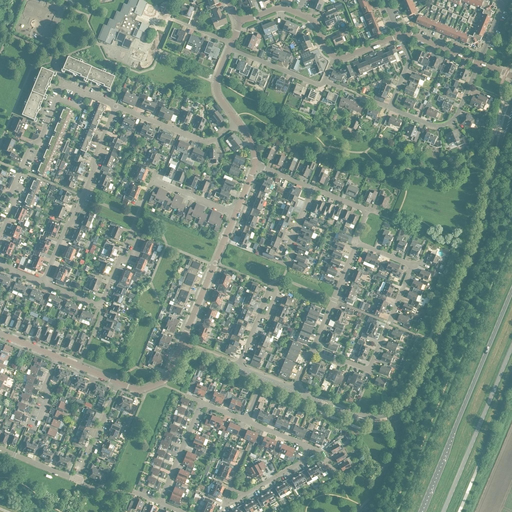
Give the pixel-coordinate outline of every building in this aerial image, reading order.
[(128,0),(127,5),(124,4),(121,9),(120,13),(117,11),(114,17),(113,20),(110,19),(108,23),(107,26),(103,25),(102,27),(97,39),(111,45),(114,39),(116,40),(123,43),(121,46),(129,49),(132,42),(134,39),(134,37),(140,39),(143,32),(145,33),(146,33),(149,26),(139,22),(134,20),(136,16),(137,14),(141,16),(147,3),(144,1),(144,0),(128,0)] [(219,3),(217,0),(209,0),(208,1),(210,5),(206,7),(207,11),(214,8),(213,6),(219,3)] [(255,6),(254,3),(257,2),(255,0),(246,0),(246,2),(242,3),(245,10),(255,6)] [(320,0),(311,0),(316,2),(314,8),(320,11),(324,2),(320,0)] [(478,0),(475,7),(480,9),(484,1),(481,0),(478,0)] [(368,1),(358,5),(360,10),(370,6),(368,1)] [(484,10),(482,14),(490,17),(493,12),(491,11),(491,10),(489,5),(488,5),(489,3),(484,1),(480,9),(484,10)] [(415,8),(413,3),(405,6),(407,11),(415,8)] [(180,11),(184,12),(183,15),(190,17),(192,10),(195,12),(197,6),(193,4),(191,7),(187,5),(186,7),(182,5),(180,11)] [(370,6),(360,10),(362,15),(372,11),(370,6)] [(223,15),(221,15),(218,8),(212,10),(216,18),(211,20),(215,28),(227,23),(223,15)] [(417,13),(415,8),(407,11),(409,16),(414,14),(416,16),(418,14),(417,13)] [(336,10),(325,14),(326,18),(324,19),(327,26),(337,22),(335,18),(338,16),(336,10)] [(365,21),(375,18),(372,12),(363,16),(365,21)] [(419,15),(418,14),(416,16),(418,18),(416,23),(421,25),(424,17),(419,15)] [(482,14),(480,19),(488,22),(490,17),(482,14)] [(429,19),(424,17),(421,25),(426,27),(429,19)] [(375,18),(365,21),(367,26),(377,23),(375,18)] [(431,29),(434,21),(429,19),(426,27),(431,29)] [(480,19),(478,24),(486,27),(488,22),(480,19)] [(436,31),(439,23),(434,21),(431,29),(436,31)] [(268,24),(272,33),(278,30),(279,34),(281,33),(281,25),(276,25),(274,22),(268,24)] [(281,25),(281,33),(282,34),(284,30),(289,32),(293,24),(287,22),(285,25),(281,25)] [(379,28),(377,23),(367,26),(369,31),(379,28)] [(439,23),(436,31),(441,33),(444,25),(439,23)] [(272,33),(268,24),(262,27),(265,32),(262,33),(265,40),(268,39),(267,35),(272,33)] [(293,24),(289,32),(294,34),(292,38),(295,39),(301,34),(297,30),(299,27),(293,24)] [(444,25),(441,33),(446,35),(449,27),(444,25)] [(449,27),(446,35),(451,37),(454,29),(449,27)] [(381,33),(379,28),(369,31),(371,37),(381,33)] [(176,41),(181,43),(186,32),(181,30),(181,31),(174,29),(171,37),(177,40),(176,41)] [(459,31),(454,29),(451,37),(456,39),(459,31)] [(484,32),(476,29),(474,34),(482,37),(484,32)] [(337,36),(336,37),(332,38),(335,46),(344,42),(342,37),(346,35),(343,30),(335,33),(337,36)] [(464,33),(459,31),(456,39),(461,42),(464,33)] [(253,36),(249,34),(244,46),(252,49),(257,38),(260,39),(261,36),(254,33),(253,36)] [(469,36),(464,33),(461,42),(466,44),(469,36)] [(304,37),(301,34),(295,39),(296,42),(298,43),(301,42),(302,45),(310,42),(308,36),(304,37)] [(473,37),(469,36),(466,44),(471,46),(472,44),(473,44),(478,42),(478,41),(480,42),(482,37),(474,34),(473,37)] [(191,35),(185,48),(197,53),(201,44),(202,44),(205,38),(201,37),(200,38),(191,35)] [(219,50),(212,47),(214,44),(209,42),(204,53),(209,55),(208,56),(216,59),(219,50)] [(313,48),(310,42),(302,45),(304,49),(300,51),(301,55),(308,52),(307,50),(313,48)] [(278,60),(281,52),(278,50),(279,48),(273,46),(269,54),(273,56),(272,57),(278,60)] [(390,52),(387,54),(390,62),(396,60),(397,62),(400,61),(394,46),(388,48),(390,52)] [(281,52),(278,60),(284,62),(285,60),(288,62),(289,62),(292,63),(294,58),(293,56),(291,55),(292,53),(286,51),(285,53),(281,52)] [(384,65),(379,52),(377,53),(376,51),(372,53),(378,67),(384,65)] [(384,65),(390,62),(387,54),(383,55),(382,51),(379,52),(384,65)] [(415,60),(421,63),(420,64),(426,67),(428,60),(423,58),(425,53),(419,51),(415,60)] [(310,57),(308,52),(301,55),(303,59),(302,60),(305,67),(314,64),(315,68),(313,69),(315,74),(322,72),(320,67),(320,66),(315,54),(310,57)] [(367,57),(372,69),(378,67),(372,53),(368,54),(369,56),(367,57)] [(115,77),(68,57),(65,63),(64,63),(60,64),(60,65),(60,66),(61,69),(110,89),(115,77)] [(363,64),(366,72),(372,69),(367,57),(365,58),(366,62),(363,64)] [(432,63),(430,66),(437,69),(440,70),(441,65),(439,64),(441,60),(434,57),(432,63)] [(251,66),(247,64),(247,63),(241,61),(240,60),(238,60),(236,64),(238,65),(236,69),(240,71),(239,73),(247,76),(251,66)] [(366,72),(363,64),(360,65),(358,61),(353,63),(355,69),(358,68),(358,70),(356,70),(358,75),(360,76),(362,75),(363,73),(366,72)] [(442,65),(440,72),(445,74),(446,72),(452,75),(455,66),(449,64),(448,68),(442,65)] [(345,72),(346,74),(348,79),(354,76),(355,77),(358,76),(355,70),(352,71),(350,66),(340,70),(345,72)] [(52,69),(52,68),(51,68),(48,70),(47,70),(47,71),(41,68),(22,115),(34,121),(54,73),(52,69)] [(256,81),(260,83),(259,85),(264,87),(269,76),(260,72),(260,70),(254,68),(249,79),(255,82),(256,81)] [(469,72),(462,69),(461,72),(457,71),(454,79),(459,81),(460,78),(465,81),(469,72)] [(345,72),(340,70),(338,73),(333,71),(331,77),(341,81),(344,75),(346,74),(345,72)] [(409,84),(417,87),(420,80),(423,81),(425,77),(415,73),(414,76),(411,75),(409,81),(411,81),(409,84)] [(282,76),(281,77),(276,75),(275,79),(274,79),(272,83),(273,83),(271,88),(276,90),(276,89),(280,91),(280,90),(286,92),(289,85),(288,85),(289,82),(285,80),(286,78),(282,76)] [(380,90),(388,93),(391,87),(385,85),(385,83),(389,84),(390,80),(385,78),(383,79),(384,82),(380,90)] [(413,96),(417,87),(409,84),(408,87),(407,86),(404,92),(413,96)] [(446,95),(456,99),(458,93),(457,92),(458,89),(445,84),(444,87),(449,89),(446,95)] [(302,87),(297,85),(294,91),(291,90),(290,93),(293,94),(294,93),(300,96),(301,94),(304,95),(307,88),(302,86),(302,87)] [(128,104),(132,96),(126,93),(127,89),(124,88),(122,94),(125,95),(122,101),(128,104)] [(317,92),(311,90),(309,96),(307,95),(305,100),(310,102),(311,99),(315,101),(315,100),(319,101),(322,93),(317,91),(317,92)] [(388,93),(380,90),(379,93),(377,92),(375,97),(380,100),(381,97),(386,99),(388,93)] [(323,98),(322,101),(326,103),(327,101),(332,103),(331,104),(334,105),(339,95),(335,94),(333,94),(329,92),(328,96),(326,95),(325,98),(323,98)] [(132,96),(128,104),(134,106),(137,100),(140,101),(140,100),(143,95),(140,93),(138,98),(132,96)] [(147,110),(150,102),(146,101),(148,97),(143,95),(140,100),(143,101),(141,108),(147,110)] [(350,109),(353,101),(354,99),(349,95),(347,97),(348,98),(347,100),(342,98),(339,105),(350,110),(350,109)] [(488,99),(479,95),(477,98),(473,97),(470,105),(480,109),(482,104),(485,105),(488,99)] [(437,101),(443,103),(441,108),(443,109),(442,111),(447,112),(448,111),(450,112),(454,101),(446,97),(445,98),(439,96),(437,101)] [(150,102),(147,110),(153,113),(155,106),(158,108),(160,102),(161,99),(159,98),(158,101),(155,100),(154,103),(150,102)] [(413,109),(415,104),(419,106),(417,109),(421,110),(423,104),(415,101),(415,102),(407,98),(404,106),(413,109)] [(360,99),(354,99),(353,101),(350,109),(360,113),(363,107),(364,107),(364,105),(362,104),(361,105),(360,104),(360,99)] [(164,118),(167,110),(161,108),(163,103),(160,102),(158,108),(158,109),(160,110),(158,116),(164,118)] [(97,103),(94,109),(102,113),(104,109),(105,110),(106,106),(97,103)] [(428,110),(426,115),(429,116),(435,118),(438,112),(431,109),(432,106),(426,104),(424,109),(428,110)] [(61,114),(69,118),(72,111),(63,107),(62,110),(63,110),(61,114)] [(167,110),(164,118),(170,121),(172,115),(176,116),(178,110),(174,108),(170,112),(167,110)] [(369,108),(366,118),(369,119),(370,119),(370,117),(375,119),(374,123),(378,124),(380,118),(377,117),(379,112),(369,108)] [(102,113),(94,109),(91,116),(101,120),(102,117),(101,116),(102,113)] [(182,119),(181,121),(187,124),(191,114),(185,112),(186,110),(182,109),(179,118),(182,119)] [(223,119),(217,111),(211,115),(211,114),(208,116),(214,124),(216,122),(218,123),(223,119)] [(57,120),(67,124),(69,118),(61,114),(60,118),(59,117),(57,120)] [(476,118),(469,115),(467,114),(466,118),(466,119),(466,120),(464,119),(462,124),(470,128),(472,123),(474,124),(476,118)] [(200,116),(196,115),(193,123),(196,125),(195,127),(201,130),(205,120),(199,118),(200,116)] [(101,120),(91,116),(89,123),(97,126),(98,122),(100,123),(101,120)] [(127,127),(130,119),(125,117),(124,119),(121,118),(119,124),(127,127)] [(391,117),(390,119),(387,118),(384,124),(390,127),(391,124),(399,127),(402,121),(391,117)] [(12,125),(20,128),(23,129),(26,124),(27,121),(21,119),(20,121),(14,119),(12,125)] [(130,119),(127,127),(125,130),(133,133),(137,125),(134,124),(135,121),(130,119)] [(67,124),(57,120),(56,123),(57,124),(56,127),(64,131),(67,124)] [(354,120),(351,128),(356,130),(359,122),(354,120)] [(97,126),(89,123),(86,129),(95,133),(97,130),(95,130),(97,126)] [(407,133),(408,133),(407,135),(412,138),(411,140),(416,142),(420,132),(416,131),(417,129),(415,128),(415,127),(408,124),(405,131),(408,132),(407,133)] [(20,128),(12,125),(10,130),(15,133),(14,135),(20,138),(22,133),(19,131),(20,128)] [(140,126),(136,134),(144,137),(148,127),(143,125),(142,127),(140,126)] [(64,131),(56,127),(54,131),(53,131),(52,134),(61,137),(64,131)] [(148,127),(144,137),(150,139),(151,139),(152,139),(153,138),(156,131),(153,130),(154,129),(148,127)] [(164,142),(167,135),(162,133),(163,130),(159,128),(157,133),(158,134),(156,139),(162,142),(161,144),(163,145),(164,142)] [(95,133),(86,129),(83,136),(91,139),(93,136),(94,136),(95,133)] [(437,137),(426,132),(425,134),(423,133),(420,139),(430,143),(430,145),(436,148),(441,147),(441,141),(437,141),(436,141),(437,137)] [(454,142),(455,143),(456,142),(458,146),(464,144),(465,145),(468,144),(465,137),(459,139),(456,132),(451,134),(451,133),(446,135),(450,144),(454,142)] [(61,137),(52,134),(51,137),(52,137),(50,141),(58,144),(61,137)] [(240,148),(238,145),(241,143),(239,139),(238,140),(234,134),(227,139),(233,146),(231,147),(235,152),(240,148)] [(167,135),(164,142),(172,146),(174,140),(171,139),(172,137),(167,135)] [(91,139),(83,136),(80,143),(90,146),(91,143),(90,143),(91,139)] [(110,143),(111,143),(115,145),(116,143),(120,144),(121,145),(123,142),(124,142),(126,139),(122,137),(121,136),(119,140),(112,137),(111,141),(110,143)] [(4,144),(12,147),(15,141),(18,143),(19,140),(13,138),(12,140),(7,138),(4,144)] [(46,147),(56,151),(58,144),(50,141),(49,144),(48,144),(46,147)] [(183,153),(188,155),(189,152),(190,149),(191,147),(188,146),(189,145),(180,141),(177,147),(185,150),(183,153)] [(90,146),(80,143),(78,149),(86,153),(87,149),(88,149),(90,146)] [(118,150),(120,144),(116,143),(115,145),(111,143),(110,143),(108,146),(113,148),(112,152),(117,154),(119,151),(118,150)] [(10,152),(12,147),(4,144),(2,149),(6,151),(5,155),(12,157),(11,159),(20,162),(21,158),(16,156),(17,155),(10,152)] [(45,154),(53,157),(56,151),(46,147),(45,150),(46,150),(45,154)] [(189,152),(188,155),(187,157),(190,158),(191,155),(197,158),(196,161),(203,164),(205,158),(202,157),(204,153),(198,151),(198,150),(194,148),(193,150),(190,149),(189,152)] [(158,160),(159,161),(161,157),(156,155),(157,151),(152,149),(151,150),(150,150),(149,152),(148,152),(146,158),(149,159),(153,161),(154,158),(158,160)] [(277,152),(268,149),(265,158),(271,160),(271,159),(274,160),(277,152)] [(73,157),(84,161),(85,159),(87,160),(88,157),(90,158),(91,155),(79,150),(77,155),(75,154),(73,157)] [(212,159),(212,164),(221,164),(225,154),(216,154),(216,150),(209,150),(209,159),(212,159)] [(103,157),(102,159),(112,163),(115,164),(117,159),(116,159),(117,155),(112,152),(110,156),(106,155),(105,157),(103,157)] [(41,160),(50,164),(53,157),(45,154),(43,158),(42,157),(41,160)] [(232,164),(240,167),(241,165),(242,165),(245,159),(236,155),(232,164)] [(275,164),(281,167),(282,165),(284,166),(288,159),(279,155),(275,164)] [(75,167),(85,171),(86,168),(84,167),(85,165),(83,164),(84,161),(73,157),(72,161),(77,163),(75,167)] [(156,166),(158,160),(154,158),(153,161),(149,159),(146,158),(143,165),(147,166),(148,167),(150,163),(156,166)] [(290,160),(286,169),(292,171),(293,170),(296,171),(299,163),(297,162),(298,160),(294,158),(293,161),(290,160)] [(102,165),(101,167),(106,169),(105,171),(108,172),(112,163),(102,159),(101,162),(103,162),(102,165)] [(50,164),(41,160),(39,163),(41,164),(39,167),(47,171),(50,164)] [(138,168),(137,172),(146,176),(148,171),(145,169),(147,166),(143,165),(138,163),(136,167),(138,168)] [(307,177),(310,169),(313,171),(316,164),(313,163),(311,167),(305,165),(300,175),(307,177)] [(169,167),(165,176),(171,178),(174,170),(176,166),(170,164),(169,167)] [(240,167),(232,164),(228,173),(238,177),(240,171),(239,170),(240,167)] [(47,171),(39,167),(38,171),(36,170),(35,174),(45,178),(47,171)] [(85,171),(75,167),(73,172),(68,169),(67,172),(78,176),(79,174),(81,175),(82,172),(84,173),(85,171)] [(319,167),(316,174),(320,175),(319,177),(317,182),(323,184),(327,185),(329,179),(326,178),(327,175),(328,172),(325,170),(325,169),(319,167)] [(185,174),(181,173),(182,170),(178,168),(176,173),(178,174),(176,180),(181,183),(185,174)] [(341,190),(344,183),(337,180),(340,172),(336,170),(330,185),(333,186),(332,187),(341,190)] [(65,180),(77,185),(78,182),(76,182),(77,179),(78,176),(67,172),(66,174),(67,175),(65,180)] [(146,176),(137,172),(135,176),(133,175),(131,180),(139,183),(141,180),(144,181),(146,176)] [(99,176),(98,179),(100,179),(107,182),(110,177),(111,178),(112,175),(109,174),(107,173),(105,176),(102,174),(101,177),(99,176)] [(196,182),(199,183),(202,177),(196,175),(195,178),(191,176),(188,185),(194,188),(196,182)] [(32,185),(40,189),(43,182),(33,178),(32,181),(33,181),(32,185)] [(98,179),(97,181),(99,182),(98,184),(100,185),(99,189),(106,192),(110,183),(107,182),(100,179),(98,179)] [(222,188),(230,191),(231,189),(232,189),(235,183),(226,179),(222,188)] [(264,181),(262,186),(269,189),(273,181),(267,179),(266,182),(264,181)] [(76,187),(77,185),(65,180),(64,182),(67,183),(65,186),(73,189),(74,187),(76,187)] [(205,192),(208,193),(213,182),(207,180),(206,182),(203,181),(199,190),(205,193),(205,192)] [(127,190),(138,194),(140,189),(137,188),(139,185),(130,181),(127,190)] [(355,197),(358,189),(349,186),(351,182),(348,181),(345,189),(347,190),(346,193),(355,197)] [(37,195),(40,189),(32,185),(30,189),(29,188),(28,191),(37,195)] [(257,194),(262,196),(264,192),(267,194),(269,189),(262,186),(260,191),(258,190),(257,194)] [(292,189),(290,194),(298,198),(301,189),(296,187),(294,190),(292,189)] [(229,194),(230,191),(222,188),(220,193),(216,192),(214,196),(218,198),(219,197),(228,201),(230,195),(229,194)] [(158,202),(163,190),(160,189),(158,194),(152,192),(148,203),(151,204),(154,201),(158,202)] [(138,194),(127,190),(123,198),(132,201),(133,198),(136,200),(138,194)] [(163,190),(158,202),(162,204),(161,208),(164,210),(169,199),(163,197),(166,191),(163,190)] [(378,196),(381,197),(378,205),(385,208),(389,199),(382,196),(384,191),(381,190),(378,196)] [(34,202),(37,195),(28,191),(27,194),(28,195),(26,198),(34,202)] [(61,196),(69,199),(71,194),(63,191),(61,196)] [(363,201),(369,203),(372,197),(375,198),(377,193),(372,191),(371,193),(367,192),(363,201)] [(256,198),(254,203),(262,206),(264,201),(261,200),(262,196),(257,194),(255,198),(256,198)] [(298,198),(290,194),(288,199),(292,201),(290,204),(296,206),(297,203),(296,203),(298,198)] [(174,201),(169,199),(164,210),(167,211),(170,207),(174,209),(179,196),(176,195),(174,201)] [(69,199),(61,196),(59,201),(67,204),(69,199)] [(182,198),(179,196),(174,209),(178,211),(177,215),(181,216),(185,206),(180,203),(182,198)] [(32,209),(34,202),(26,198),(25,202),(24,202),(22,205),(32,209)] [(318,210),(321,212),(324,205),(325,203),(319,201),(318,205),(315,203),(311,212),(316,214),(318,210)] [(251,207),(250,211),(259,215),(262,206),(254,203),(252,208),(251,207)] [(326,212),(330,214),(332,208),(334,205),(328,203),(327,206),(324,205),(321,212),(320,214),(325,216),(326,212)] [(57,211),(65,215),(67,210),(64,208),(65,206),(60,204),(57,211)] [(195,218),(200,205),(197,204),(195,210),(190,208),(189,210),(187,209),(183,217),(188,220),(191,216),(195,218)] [(286,205),(284,210),(291,213),(293,208),(295,209),(296,206),(290,204),(289,206),(286,205)] [(203,206),(200,205),(195,218),(199,219),(199,224),(202,225),(206,214),(201,212),(203,206)] [(17,211),(16,213),(24,216),(26,213),(30,215),(32,210),(23,206),(21,209),(19,208),(18,208),(17,210),(17,211)] [(338,217),(339,215),(342,209),(336,206),(335,210),(332,208),(330,214),(328,217),(333,219),(335,216),(338,217)] [(284,219),(290,221),(291,219),(289,218),(291,213),(284,210),(281,215),(283,215),(282,217),(284,218),(284,219)] [(338,217),(337,221),(338,221),(337,223),(339,224),(341,218),(346,221),(347,220),(350,212),(345,210),(342,216),(339,215),(338,217)] [(65,215),(57,211),(55,217),(63,220),(65,215)] [(211,216),(206,214),(202,225),(205,226),(207,223),(211,224),(216,212),(214,211),(211,216)] [(247,220),(255,223),(259,215),(250,211),(248,215),(249,215),(247,220)] [(82,216),(81,219),(91,223),(93,218),(92,217),(93,214),(89,212),(87,216),(85,215),(84,217),(82,216)] [(219,213),(216,212),(211,224),(215,226),(215,230),(218,232),(222,221),(217,219),(219,213)] [(18,224),(20,224),(24,226),(25,222),(26,221),(27,218),(24,217),(24,216),(16,213),(16,215),(15,216),(14,218),(14,219),(19,221),(18,224)] [(350,221),(347,220),(346,221),(344,226),(349,228),(351,224),(354,226),(358,217),(352,215),(350,221)] [(49,229),(57,232),(57,230),(59,230),(59,228),(59,227),(60,224),(49,219),(48,223),(48,224),(50,225),(49,229)] [(89,228),(91,223),(81,219),(80,221),(82,221),(81,225),(82,225),(81,228),(86,230),(88,231),(89,228)] [(279,220),(277,225),(285,229),(287,224),(288,224),(290,221),(284,219),(283,222),(279,220)] [(309,228),(311,229),(312,226),(313,226),(316,226),(317,222),(311,219),(309,222),(305,220),(303,225),(309,228)] [(242,228),(248,231),(249,227),(253,228),(255,223),(247,220),(245,225),(244,225),(242,228)] [(112,232),(120,235),(122,230),(115,227),(116,225),(111,222),(109,225),(114,227),(112,232)] [(26,227),(24,226),(20,224),(19,227),(14,225),(13,225),(12,227),(12,228),(11,230),(19,234),(22,235),(26,227)] [(278,235),(283,237),(284,234),(283,233),(285,229),(277,225),(275,224),(273,229),(275,230),(279,232),(278,235)] [(73,234),(81,237),(83,232),(85,233),(86,230),(81,228),(79,231),(75,229),(73,234)] [(242,233),(240,238),(248,241),(252,232),(248,231),(242,228),(241,232),(242,233)] [(314,230),(311,229),(309,228),(308,231),(301,228),(299,233),(306,236),(311,238),(314,230)] [(57,232),(49,229),(47,232),(45,232),(44,232),(42,236),(46,237),(48,238),(49,235),(54,238),(55,237),(56,235),(56,234),(57,232)] [(14,238),(13,241),(19,243),(20,239),(20,238),(18,237),(19,234),(11,230),(11,232),(10,233),(9,235),(9,236),(14,238)] [(337,230),(336,233),(339,234),(337,239),(339,240),(345,243),(347,238),(341,235),(342,232),(337,230)] [(382,245),(385,246),(386,244),(390,246),(393,237),(388,235),(389,232),(384,230),(380,241),(383,243),(382,245)] [(120,235),(112,232),(110,237),(105,235),(104,238),(110,240),(111,237),(118,240),(120,235)] [(81,237),(73,234),(71,239),(79,243),(81,237)] [(40,245),(48,248),(49,246),(50,245),(51,244),(50,242),(45,240),(46,237),(42,236),(41,235),(39,239),(40,240),(42,241),(40,245)] [(273,236),(271,241),(279,244),(281,239),(282,240),(283,237),(278,235),(277,237),(273,236)] [(311,238),(306,236),(305,239),(298,236),(296,241),(305,245),(307,240),(310,241),(311,238)] [(400,250),(404,252),(407,243),(402,241),(403,238),(398,236),(396,243),(398,244),(396,250),(399,252),(400,250)] [(248,241),(240,238),(238,243),(241,244),(240,247),(246,249),(247,246),(246,246),(248,241)] [(333,247),(337,249),(342,251),(344,246),(338,243),(339,240),(337,239),(334,238),(330,246),(333,247)] [(142,246),(152,250),(154,251),(156,252),(159,245),(157,244),(157,243),(149,239),(147,242),(145,241),(142,246)] [(5,245),(4,247),(12,250),(14,247),(16,248),(17,247),(19,243),(13,241),(12,244),(7,242),(6,242),(5,244),(5,245)] [(108,250),(116,254),(118,249),(111,246),(112,243),(106,241),(105,243),(110,245),(108,250)] [(272,247),(271,250),(274,251),(277,252),(278,249),(277,249),(279,244),(271,241),(269,246),(272,247)] [(412,241),(407,253),(410,254),(409,256),(413,257),(413,256),(417,257),(418,255),(422,256),(424,251),(420,250),(421,249),(415,247),(417,243),(412,241)] [(64,252),(74,256),(76,257),(80,246),(75,244),(74,246),(71,245),(70,248),(67,247),(64,252)] [(31,251),(34,252),(39,254),(40,251),(46,253),(47,253),(48,251),(47,250),(48,248),(40,245),(39,248),(37,247),(35,248),(34,250),(32,249),(31,251)] [(305,245),(304,248),(298,245),(295,251),(304,254),(306,251),(308,252),(310,247),(305,245)] [(152,250),(142,246),(140,252),(143,253),(142,256),(150,259),(154,251),(152,250)] [(337,249),(333,247),(330,246),(329,246),(328,249),(333,251),(331,256),(338,259),(340,260),(342,254),(335,252),(337,249)] [(12,250),(4,247),(4,249),(3,249),(2,251),(2,253),(7,255),(6,258),(12,260),(14,256),(13,255),(11,254),(12,250)] [(262,255),(268,258),(272,260),(273,257),(272,256),(274,251),(271,250),(266,248),(264,253),(263,253),(262,255)] [(116,254),(108,250),(105,255),(101,253),(100,256),(106,258),(107,256),(114,259),(116,254)] [(39,254),(34,252),(32,256),(33,257),(35,258),(33,261),(41,265),(42,263),(43,262),(44,260),(43,259),(38,257),(39,254)] [(74,256),(64,252),(62,257),(65,258),(64,261),(73,265),(74,261),(72,260),(74,256)] [(364,261),(369,264),(373,255),(367,253),(366,256),(363,255),(360,261),(363,262),(364,261)] [(427,260),(426,263),(439,268),(441,264),(440,263),(438,262),(440,257),(432,254),(430,258),(428,257),(427,260)] [(301,262),(303,263),(306,258),(308,260),(308,259),(310,257),(305,255),(303,257),(297,255),(295,260),(301,262)] [(329,265),(331,266),(338,268),(340,263),(336,262),(338,259),(331,256),(330,255),(326,263),(329,265)] [(373,255),(369,264),(374,266),(374,267),(377,268),(380,261),(377,260),(378,257),(373,255)] [(136,263),(145,266),(146,262),(149,263),(150,259),(142,256),(141,259),(138,257),(136,263)] [(100,267),(109,271),(111,266),(104,263),(105,260),(99,258),(98,261),(102,262),(100,267)] [(41,265),(33,261),(29,260),(28,263),(27,264),(25,267),(20,264),(18,269),(31,274),(32,271),(35,272),(37,269),(39,270),(40,270),(41,268),(40,267),(41,265)] [(188,269),(197,273),(199,268),(201,268),(202,265),(190,260),(188,266),(189,266),(188,269)] [(303,263),(301,262),(300,265),(294,263),(292,268),(303,273),(306,265),(303,263)] [(391,272),(394,264),(389,262),(388,265),(385,263),(384,264),(382,263),(380,269),(385,271),(385,270),(391,272)] [(138,273),(141,275),(144,276),(145,272),(143,271),(145,266),(136,263),(132,271),(138,273)] [(331,266),(329,265),(326,263),(325,266),(328,268),(326,273),(328,274),(334,276),(337,271),(330,268),(331,266)] [(399,266),(394,264),(391,272),(396,275),(395,277),(399,278),(402,270),(398,269),(399,266)] [(56,273),(65,276),(67,272),(69,273),(71,269),(62,266),(61,269),(58,267),(56,273)] [(107,276),(109,271),(100,267),(98,272),(94,271),(93,273),(99,276),(100,273),(107,276)] [(352,275),(360,279),(362,274),(366,275),(367,272),(358,268),(357,271),(354,270),(352,275)] [(183,277),(195,282),(196,279),(195,278),(197,273),(188,269),(186,272),(185,272),(183,277)] [(130,279),(132,280),(134,276),(139,278),(140,278),(141,275),(138,273),(132,271),(130,270),(129,273),(123,270),(121,276),(130,279)] [(430,274),(434,275),(435,273),(435,272),(428,270),(427,272),(422,270),(419,276),(428,280),(430,274)] [(223,274),(221,279),(221,280),(227,282),(229,283),(233,274),(230,273),(225,271),(223,274)] [(328,274),(326,273),(323,272),(320,280),(331,284),(333,279),(327,277),(328,274)] [(65,276),(56,273),(54,278),(60,281),(58,283),(64,286),(66,281),(63,281),(65,276)] [(90,284),(99,287),(101,282),(94,279),(95,276),(89,274),(88,277),(93,279),(90,284)] [(238,274),(237,277),(241,279),(239,282),(242,283),(245,277),(238,274)] [(6,288),(9,289),(12,283),(9,282),(10,279),(8,278),(8,276),(5,275),(2,284),(7,286),(6,288)] [(352,282),(351,285),(358,287),(359,285),(358,284),(360,279),(352,275),(349,281),(352,282)] [(118,284),(124,286),(128,288),(129,289),(132,280),(130,279),(121,276),(118,284)] [(194,285),(195,282),(183,277),(181,276),(179,282),(179,284),(181,285),(181,286),(190,290),(192,284),(194,285)] [(221,280),(221,279),(219,279),(216,284),(219,285),(217,288),(226,291),(227,290),(229,288),(228,286),(229,283),(227,282),(221,280)] [(383,288),(392,292),(394,287),(391,285),(392,283),(386,280),(384,283),(385,283),(383,288)] [(414,280),(412,286),(414,287),(413,290),(421,293),(423,290),(421,290),(423,284),(427,286),(428,283),(421,280),(420,283),(414,280)] [(250,291),(257,293),(258,294),(260,289),(257,287),(258,285),(252,282),(251,285),(252,286),(250,290),(250,291)] [(13,290),(18,292),(21,284),(18,283),(18,284),(15,283),(15,284),(12,283),(9,289),(9,291),(12,292),(13,290)] [(25,298),(30,286),(28,285),(26,288),(24,287),(24,285),(21,284),(18,292),(23,294),(22,296),(25,298)] [(99,287),(90,284),(88,289),(84,287),(83,289),(89,292),(90,289),(97,292),(99,287)] [(116,293),(124,296),(128,288),(124,286),(118,284),(115,289),(117,290),(116,293)] [(358,287),(351,285),(350,287),(347,286),(345,292),(353,295),(355,292),(357,293),(358,291),(359,291),(361,289),(358,287)] [(30,286),(25,298),(29,299),(30,297),(35,299),(38,291),(35,290),(35,291),(32,290),(33,287),(30,286)] [(176,294),(188,299),(189,295),(188,295),(190,290),(181,286),(179,289),(178,288),(176,294)] [(220,299),(222,300),(223,297),(225,296),(226,294),(225,292),(226,291),(217,288),(216,291),(214,290),(212,296),(214,297),(220,299)] [(379,296),(386,299),(387,296),(390,297),(392,292),(383,288),(382,291),(381,292),(378,291),(377,293),(380,294),(379,296)] [(250,291),(250,290),(249,290),(248,293),(246,292),(244,297),(245,297),(255,301),(256,298),(259,299),(260,295),(258,294),(257,293),(250,291)] [(409,291),(407,298),(413,300),(411,303),(418,305),(419,302),(421,297),(420,296),(421,293),(413,290),(412,292),(409,291)] [(41,292),(38,291),(35,299),(40,301),(39,303),(42,305),(43,303),(46,297),(47,293),(44,292),(43,295),(41,294),(41,292)] [(113,301),(114,301),(121,304),(124,296),(116,293),(114,292),(112,298),(114,298),(113,301)] [(351,300),(353,295),(345,292),(343,297),(346,298),(344,301),(352,304),(353,301),(351,300)] [(188,299),(176,294),(174,299),(175,299),(174,302),(183,306),(185,301),(187,302),(188,299)] [(52,304),(56,296),(53,295),(52,296),(49,295),(48,298),(46,297),(43,303),(47,304),(47,302),(52,304)] [(56,308),(60,310),(64,299),(62,298),(61,300),(58,299),(59,297),(56,296),(52,304),(57,307),(56,308)] [(379,300),(377,305),(385,308),(387,303),(384,302),(386,299),(379,296),(378,299),(379,300)] [(210,306),(216,308),(220,309),(221,305),(221,304),(222,300),(220,299),(214,297),(210,306)] [(241,305),(243,306),(252,310),(254,310),(256,305),(254,304),(255,301),(245,297),(241,305)] [(283,298),(281,303),(288,307),(291,302),(292,302),(293,299),(287,297),(286,300),(283,298)] [(64,299),(60,310),(68,313),(73,303),(70,302),(69,303),(66,302),(67,300),(64,299)] [(113,310),(118,313),(121,314),(123,308),(121,307),(122,305),(121,304),(114,301),(112,307),(114,308),(113,310)] [(183,306),(174,302),(172,306),(171,305),(169,310),(174,312),(177,313),(181,315),(183,312),(181,311),(183,306)] [(77,317),(79,312),(79,311),(77,309),(78,307),(75,306),(75,304),(73,303),(68,313),(77,317)] [(278,311),(285,314),(288,307),(281,303),(279,303),(277,307),(279,308),(278,311)] [(405,303),(402,309),(405,310),(404,313),(406,314),(410,315),(412,316),(413,314),(414,314),(417,308),(418,305),(411,303),(410,305),(405,303)] [(308,314),(317,318),(321,309),(314,307),(311,305),(311,306),(308,314)] [(383,314),(385,308),(377,305),(374,310),(373,310),(372,312),(379,315),(380,312),(383,314)] [(210,306),(207,314),(213,317),(215,318),(217,312),(215,311),(216,308),(210,306)] [(243,309),(241,314),(249,317),(252,310),(243,306),(242,308),(243,309)] [(335,315),(344,319),(346,313),(352,316),(354,312),(345,309),(344,312),(337,309),(335,315)] [(7,326),(10,317),(7,316),(8,312),(3,310),(1,316),(4,317),(1,323),(7,326)] [(118,313),(113,310),(111,310),(108,315),(105,314),(104,316),(107,318),(115,321),(117,322),(121,314),(118,313)] [(80,318),(85,320),(89,312),(86,311),(85,312),(82,311),(81,314),(79,312),(77,317),(76,319),(79,320),(80,318)] [(285,314),(278,311),(276,314),(275,314),(273,318),(282,322),(285,314)] [(92,313),(89,312),(85,320),(90,322),(89,324),(93,326),(96,320),(93,318),(94,316),(91,314),(92,313)] [(204,320),(203,323),(209,326),(213,317),(207,314),(205,313),(202,319),(204,320)] [(167,323),(176,327),(179,321),(174,319),(175,316),(172,315),(169,314),(168,317),(170,317),(167,323)] [(238,319),(237,321),(246,325),(249,317),(241,314),(239,319),(238,319)] [(317,318),(308,314),(304,322),(314,326),(317,318)] [(400,314),(397,320),(404,323),(403,326),(409,329),(411,326),(410,325),(412,320),(411,319),(412,316),(410,315),(406,314),(405,316),(400,314)] [(17,320),(19,317),(14,315),(12,320),(14,321),(12,328),(17,330),(21,321),(17,320)] [(332,327),(335,328),(342,331),(344,325),(342,324),(344,319),(335,315),(333,321),(335,322),(332,327)] [(107,324),(106,327),(114,330),(116,325),(114,324),(115,321),(107,318),(105,323),(107,324)] [(271,326),(279,330),(281,325),(283,326),(284,323),(282,322),(273,318),(271,323),(272,323),(271,326)] [(31,326),(27,324),(29,321),(24,319),(22,324),(25,326),(22,332),(28,334),(31,326)] [(368,329),(376,332),(379,326),(376,325),(377,323),(368,319),(366,325),(369,326),(368,329)] [(232,328),(243,333),(246,325),(237,321),(236,324),(234,324),(232,328)] [(209,326),(203,323),(201,322),(197,331),(199,332),(206,334),(209,326)] [(38,339),(42,330),(36,328),(38,324),(35,323),(32,329),(35,330),(32,336),(38,339)] [(174,333),(176,327),(167,323),(165,329),(163,328),(162,331),(168,334),(169,331),(174,333)] [(300,332),(310,336),(313,328),(304,324),(300,332)] [(46,326),(42,335),(45,336),(43,341),(48,343),(51,336),(53,337),(54,335),(48,333),(50,330),(48,329),(49,327),(46,326)] [(114,330),(106,327),(104,326),(99,338),(109,342),(114,330)] [(267,334),(272,336),(273,333),(277,335),(279,330),(271,326),(270,330),(268,329),(267,334)] [(241,338),(243,333),(232,328),(230,333),(232,334),(231,337),(239,340),(240,338),(241,338)] [(328,331),(326,337),(335,341),(337,335),(335,334),(336,333),(340,335),(342,331),(335,328),(333,333),(328,331)] [(393,331),(391,337),(400,340),(402,335),(407,337),(408,334),(396,328),(395,331),(393,331)] [(376,332),(368,329),(366,332),(364,331),(363,333),(362,333),(361,336),(367,338),(368,335),(374,338),(376,332)] [(167,337),(168,334),(162,331),(161,334),(162,335),(160,341),(169,344),(172,338),(167,337)] [(53,338),(56,339),(53,345),(59,347),(62,339),(59,337),(60,334),(55,332),(53,338)] [(208,335),(206,334),(199,332),(197,337),(196,340),(202,343),(203,340),(205,341),(208,335)] [(261,337),(260,340),(271,345),(272,342),(269,341),(270,338),(271,339),(272,336),(267,334),(261,332),(259,337),(261,337)] [(310,336),(300,332),(297,340),(306,344),(310,336)] [(74,341),(70,340),(71,336),(67,334),(64,340),(67,341),(64,347),(70,350),(74,341)] [(229,345),(236,348),(238,345),(239,346),(240,344),(238,343),(239,340),(231,337),(230,340),(231,340),(229,345)] [(333,345),(335,341),(326,337),(324,343),(330,346),(329,348),(335,351),(337,346),(333,345)] [(360,347),(359,351),(367,354),(370,349),(363,346),(365,342),(359,339),(357,343),(359,344),(358,346),(360,347)] [(80,344),(82,341),(80,340),(75,352),(80,354),(84,345),(80,344)] [(257,342),(255,347),(261,349),(262,347),(266,348),(267,346),(270,347),(271,345),(260,340),(259,343),(257,342)] [(391,340),(390,343),(388,342),(386,348),(395,352),(399,343),(391,340)] [(167,350),(169,344),(160,341),(158,346),(156,346),(155,349),(161,351),(162,348),(167,350)] [(293,341),(289,349),(299,353),(302,345),(293,341)] [(0,352),(0,353),(7,356),(9,351),(10,352),(12,348),(3,344),(2,345),(0,343),(0,349),(1,350),(0,352)] [(234,353),(236,348),(229,345),(227,350),(226,349),(225,352),(230,355),(231,352),(234,353)] [(255,352),(254,355),(261,359),(265,351),(261,349),(255,347),(253,352),(255,352)] [(160,354),(161,351),(155,349),(154,352),(155,352),(153,358),(162,362),(164,356),(160,354)] [(299,353),(289,349),(286,358),(295,361),(299,353)] [(365,360),(367,354),(359,351),(357,354),(355,353),(354,355),(353,355),(352,359),(357,361),(359,357),(365,360)] [(386,351),(385,354),(384,353),(381,360),(390,363),(394,355),(386,351)] [(7,356),(0,353),(0,363),(3,365),(5,360),(7,361),(9,357),(7,356)] [(261,359),(254,355),(250,363),(259,367),(260,364),(259,364),(261,359)] [(35,362),(33,367),(40,370),(41,367),(45,368),(47,363),(44,362),(44,361),(35,357),(33,361),(35,362)] [(159,368),(162,362),(153,358),(150,364),(149,363),(148,366),(154,369),(155,366),(159,368)] [(282,368),(291,372),(295,363),(285,359),(282,368)] [(315,376),(320,364),(316,362),(314,366),(311,365),(308,372),(311,373),(310,375),(315,376)] [(320,364),(315,376),(319,378),(319,377),(322,378),(325,371),(322,370),(324,365),(320,364)] [(382,366),(379,372),(388,376),(392,367),(384,364),(383,367),(382,366)] [(40,370),(33,367),(31,366),(29,370),(31,371),(29,375),(36,378),(37,376),(42,377),(44,372),(40,371),(40,370)] [(291,372),(282,368),(278,376),(288,380),(291,372)] [(61,381),(65,371),(60,369),(57,374),(55,373),(52,380),(57,382),(58,379),(61,381)] [(333,383),(338,371),(334,369),(332,373),(330,372),(327,379),(330,380),(329,382),(333,383)] [(65,371),(61,381),(64,382),(63,385),(68,387),(71,380),(68,379),(70,373),(65,371)] [(338,371),(333,383),(337,385),(338,383),(340,384),(343,378),(341,376),(342,372),(338,371)] [(353,387),(358,374),(354,372),(352,377),(349,376),(347,382),(349,384),(348,385),(353,387)] [(358,374),(353,387),(357,389),(357,387),(360,388),(359,390),(363,391),(366,383),(363,381),(360,380),(362,376),(358,374)] [(26,384),(33,387),(34,384),(38,386),(40,381),(36,379),(37,379),(36,378),(29,375),(27,375),(26,379),(28,380),(26,384)] [(79,388),(83,379),(78,376),(75,382),(73,381),(70,387),(75,389),(76,387),(79,388)] [(384,388),(387,379),(380,376),(378,378),(377,378),(374,384),(384,388)] [(88,381),(83,379),(79,388),(82,390),(82,391),(86,393),(89,388),(86,386),(88,381)] [(195,380),(193,386),(196,387),(193,393),(194,393),(194,394),(196,395),(197,394),(198,395),(202,386),(200,385),(200,384),(201,383),(195,380)] [(24,394),(31,397),(32,394),(36,396),(38,391),(35,389),(35,388),(33,387),(26,384),(24,388),(26,389),(24,394)] [(94,394),(97,396),(101,386),(96,384),(93,389),(91,388),(88,394),(93,396),(94,394)] [(202,386),(198,395),(199,395),(199,396),(202,398),(203,397),(205,394),(206,391),(207,388),(205,387),(206,385),(203,384),(202,386)] [(101,386),(97,396),(100,397),(100,399),(98,406),(101,408),(108,391),(106,390),(106,388),(101,386)] [(216,402),(219,393),(214,391),(211,400),(216,402)] [(32,397),(31,397),(24,394),(22,393),(20,397),(22,398),(20,403),(27,406),(29,403),(33,404),(35,399),(31,398),(32,397)] [(216,402),(221,404),(224,396),(219,393),(216,402)] [(238,398),(229,395),(226,404),(229,405),(228,407),(233,409),(238,398)] [(56,407),(62,410),(65,411),(68,405),(65,404),(67,400),(60,397),(59,401),(55,399),(53,404),(56,406),(56,407)] [(124,409),(128,399),(122,397),(120,403),(117,402),(115,408),(119,410),(121,408),(124,409)] [(180,407),(187,410),(188,407),(192,409),(194,404),(191,402),(191,401),(182,397),(180,402),(182,402),(180,407)] [(246,401),(238,398),(233,409),(241,412),(246,401)] [(128,399),(124,409),(123,411),(134,415),(137,406),(132,404),(133,401),(128,399)] [(17,411),(24,414),(25,411),(29,413),(31,408),(28,407),(28,406),(27,406),(20,403),(19,402),(17,406),(19,407),(17,411)] [(176,416),(183,419),(184,416),(189,417),(191,412),(187,411),(188,410),(187,410),(180,407),(178,406),(176,410),(178,411),(176,416)] [(51,408),(49,413),(53,415),(52,416),(53,416),(60,419),(62,420),(64,413),(61,412),(62,410),(56,407),(55,410),(51,408)] [(85,419),(94,423),(96,418),(93,416),(93,415),(91,414),(92,412),(86,409),(85,413),(88,414),(85,419)] [(283,420),(280,419),(281,416),(279,415),(280,411),(277,409),(275,416),(272,423),(275,424),(274,426),(280,429),(283,420)] [(262,421),(266,413),(260,410),(256,419),(262,421)] [(24,415),(24,414),(17,411),(15,411),(13,415),(15,415),(13,420),(20,423),(21,420),(25,422),(27,417),(24,415)] [(266,413),(262,421),(268,424),(272,415),(266,413)] [(173,424),(180,427),(181,425),(185,426),(187,421),(184,420),(184,419),(183,419),(176,416),(174,415),(173,419),(175,420),(173,424)] [(214,426),(218,416),(216,415),(215,417),(212,416),(211,418),(208,416),(204,424),(209,426),(210,426),(211,425),(214,426)] [(285,416),(283,420),(280,429),(285,431),(289,422),(292,423),(295,417),(292,415),(290,419),(285,416)] [(59,422),(60,419),(53,416),(52,419),(47,417),(45,422),(49,423),(48,424),(60,429),(63,423),(59,422)] [(218,416),(214,426),(217,427),(216,429),(222,431),(225,423),(222,422),(223,420),(220,419),(220,417),(218,416)] [(94,423),(85,419),(83,424),(80,423),(79,427),(84,429),(85,427),(88,428),(88,427),(92,428),(94,423)] [(231,433),(236,423),(233,422),(233,423),(230,422),(229,425),(225,423),(222,431),(228,434),(228,432),(231,433)] [(109,428),(121,433),(124,427),(114,423),(114,425),(110,424),(109,428)] [(240,437),(243,431),(239,429),(240,427),(237,426),(238,424),(236,423),(231,433),(237,436),(237,435),(240,437)] [(169,433),(175,436),(176,436),(177,433),(181,435),(183,430),(180,428),(180,427),(173,424),(171,424),(169,428),(171,429),(169,433)] [(314,429),(315,425),(312,424),(310,430),(313,431),(309,441),(315,443),(320,431),(314,429)] [(301,427),(295,425),(291,434),(297,436),(301,427)] [(55,437),(57,431),(44,426),(42,431),(45,432),(45,433),(48,434),(55,437)] [(78,436),(87,440),(89,435),(85,433),(86,432),(83,431),(84,429),(79,427),(77,430),(80,431),(78,436)] [(301,427),(297,436),(303,438),(307,430),(301,427)] [(10,432),(5,430),(5,429),(2,428),(1,431),(0,432),(0,439),(0,440),(0,442),(5,445),(6,443),(7,440),(10,432)] [(121,433),(109,428),(107,432),(110,433),(109,435),(110,436),(109,438),(114,440),(115,438),(119,439),(121,433)] [(10,432),(7,440),(6,443),(14,446),(17,438),(14,436),(15,433),(16,431),(11,429),(10,432)] [(246,432),(243,431),(240,437),(244,438),(249,441),(253,430),(251,429),(250,431),(247,430),(246,432)] [(253,430),(249,441),(254,443),(255,442),(258,444),(259,442),(260,438),(257,437),(258,435),(255,433),(256,431),(253,430)] [(320,431),(315,443),(321,446),(324,436),(327,437),(330,431),(327,430),(326,433),(320,431)] [(164,441),(171,444),(172,441),(176,443),(178,438),(174,436),(175,436),(169,433),(165,432),(164,436),(165,437),(164,441)] [(203,445),(205,439),(207,440),(208,437),(202,434),(201,437),(196,435),(194,441),(203,445)] [(87,440),(78,436),(75,435),(72,444),(77,446),(78,444),(81,445),(81,444),(84,445),(87,440)] [(31,445),(28,444),(29,442),(27,441),(29,437),(25,436),(22,445),(25,446),(22,452),(28,454),(29,452),(31,445)] [(259,442),(258,444),(257,447),(262,449),(263,446),(267,448),(270,439),(264,437),(262,443),(259,442)] [(267,448),(266,450),(270,452),(269,452),(272,453),(271,454),(274,455),(277,449),(274,448),(276,442),(270,439),(267,448)] [(171,444),(164,441),(162,440),(158,449),(167,453),(168,450),(172,452),(174,447),(171,445),(171,444)] [(339,440),(334,443),(334,442),(329,446),(330,448),(329,449),(332,454),(340,449),(339,446),(341,445),(339,440)] [(201,450),(203,445),(194,441),(191,447),(194,448),(193,451),(201,454),(202,452),(202,451),(201,450)] [(39,449),(42,443),(39,442),(38,445),(32,443),(31,445),(29,452),(34,454),(37,448),(39,449)] [(101,447),(113,452),(116,446),(109,443),(107,442),(106,442),(105,444),(102,443),(101,447)] [(45,444),(42,443),(39,449),(42,450),(40,457),(45,459),(48,452),(49,450),(47,449),(48,446),(45,444)] [(223,451),(228,453),(237,457),(239,452),(236,450),(237,447),(226,443),(223,451)] [(277,449),(274,455),(280,457),(281,453),(285,455),(288,447),(282,444),(280,451),(277,449)] [(113,452),(101,447),(99,451),(102,452),(101,455),(108,457),(109,455),(111,456),(113,452)] [(288,447),(285,455),(288,456),(287,460),(292,462),(294,457),(296,456),(298,451),(288,447)] [(167,453),(158,449),(156,453),(158,454),(156,459),(163,462),(164,459),(169,461),(171,455),(167,454),(167,453)] [(340,454),(334,457),(337,463),(345,458),(344,455),(346,454),(344,449),(338,452),(340,454)] [(55,458),(58,452),(55,451),(53,454),(48,452),(45,459),(44,461),(50,463),(52,457),(55,458)] [(200,457),(201,454),(193,451),(192,454),(187,452),(185,458),(194,461),(196,456),(200,457)] [(58,452),(55,458),(58,459),(55,466),(61,468),(62,466),(65,459),(64,459),(59,456),(61,453),(58,452)] [(237,457),(228,453),(226,457),(224,456),(222,461),(230,464),(231,461),(235,462),(237,457)] [(62,466),(67,468),(70,462),(73,463),(75,457),(72,455),(71,459),(65,456),(64,459),(65,459),(62,466)] [(345,463),(339,466),(342,471),(350,467),(349,464),(351,462),(348,457),(343,460),(345,463)] [(153,468),(160,470),(161,468),(165,469),(167,464),(163,463),(164,462),(163,462),(156,459),(154,458),(153,462),(155,463),(153,468)] [(187,466),(186,468),(192,471),(193,468),(191,467),(194,461),(185,458),(182,463),(187,466)] [(218,470),(229,474),(232,469),(229,468),(230,465),(221,461),(218,470)] [(254,466),(260,477),(262,476),(261,474),(265,472),(263,469),(266,467),(262,461),(254,466)] [(314,467),(312,468),(316,476),(321,473),(322,474),(326,471),(324,467),(322,468),(319,462),(316,463),(317,465),(316,466),(316,465),(315,465),(314,465),(314,466),(314,467)] [(94,479),(98,470),(93,468),(94,465),(91,463),(89,470),(91,471),(89,477),(94,479)] [(260,477),(254,466),(249,469),(248,468),(245,469),(249,477),(252,475),(253,478),(257,476),(258,478),(260,477)] [(151,477),(158,480),(159,477),(163,479),(165,474),(161,472),(162,471),(160,470),(153,468),(152,467),(151,472),(152,472),(151,477)] [(180,469),(177,475),(187,479),(190,480),(193,471),(192,471),(186,468),(185,471),(180,469)] [(303,470),(309,481),(312,480),(311,479),(316,476),(312,468),(310,469),(309,469),(308,469),(308,470),(307,471),(306,469),(303,470)] [(103,472),(98,470),(94,479),(93,481),(99,484),(101,479),(105,480),(108,473),(104,471),(103,472)] [(229,474),(218,470),(215,478),(223,481),(224,479),(227,480),(229,474)] [(309,481),(303,470),(300,472),(301,474),(300,475),(300,474),(299,474),(298,475),(298,476),(296,477),(300,485),(306,482),(306,483),(309,481)] [(187,479),(177,475),(175,481),(177,482),(176,485),(187,489),(188,486),(184,484),(187,479)] [(158,480),(151,477),(149,476),(147,480),(149,481),(147,486),(154,489),(153,490),(157,492),(161,482),(158,481),(158,480)] [(293,489),(300,485),(296,477),(294,478),(293,477),(293,478),(292,478),(292,479),(291,480),(290,478),(287,479),(291,486),(293,489)] [(290,491),(288,487),(291,486),(287,479),(284,481),(286,483),(284,484),(284,483),(283,483),(282,483),(282,484),(282,485),(280,486),(285,494),(290,491)] [(207,487),(222,493),(224,488),(221,486),(223,483),(214,480),(212,483),(211,483),(207,487)] [(185,492),(187,489),(176,485),(175,488),(174,487),(172,493),(181,497),(183,493),(186,494),(187,492),(185,492)] [(274,487),(271,488),(276,497),(279,496),(279,497),(285,494),(280,486),(278,487),(278,486),(277,486),(277,487),(276,487),(276,488),(275,489),(274,487)] [(222,493),(207,487),(207,493),(208,493),(207,497),(215,500),(217,497),(220,498),(222,493)] [(266,493),(266,494),(264,495),(269,502),(274,499),(276,497),(271,488),(269,490),(270,492),(268,493),(268,492),(267,492),(266,493)] [(181,497),(172,493),(169,499),(170,499),(169,502),(179,507),(181,503),(179,503),(181,497)] [(260,497),(261,497),(259,498),(258,496),(255,497),(259,504),(261,507),(269,502),(264,495),(263,496),(262,496),(262,495),(261,495),(261,496),(260,496),(260,497)] [(249,504),(253,511),(258,509),(259,510),(261,508),(261,507),(259,504),(255,497),(253,499),(254,501),(253,501),(252,501),(251,501),(251,502),(250,502),(251,503),(249,504)] [(203,507),(212,511),(215,505),(209,503),(210,500),(204,498),(203,502),(205,503),(203,507)] [(131,502),(127,511),(129,511),(130,511),(131,508),(136,510),(137,508),(141,510),(144,502),(138,499),(136,504),(131,502)]
